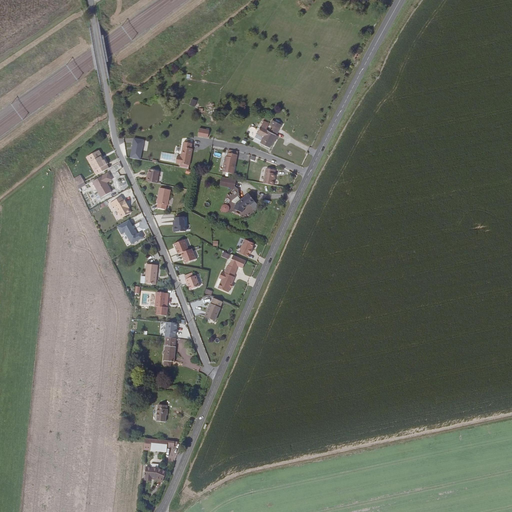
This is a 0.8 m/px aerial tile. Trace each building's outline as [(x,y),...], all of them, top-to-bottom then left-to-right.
[(257,133),(263,137),(260,144),(269,148),(281,124),(273,121),(268,131),(260,127),(257,133)] [(212,137),(213,129),(204,127),(202,135),(212,137)] [(248,136),(254,137),(256,129),(250,127),(248,136)] [(257,133),(252,143),(259,146),(260,144),(263,137),(257,133)] [(183,163),(182,167),(191,168),(191,165),(192,165),(195,148),(193,148),(194,143),(192,143),(192,140),(188,139),(188,142),(185,141),(183,156),(179,155),(178,162),(183,163)] [(90,155),(99,173),(108,169),(106,165),(107,165),(105,160),(103,161),(101,157),(102,156),(99,150),(90,155)] [(230,153),(229,157),(227,156),(224,172),(235,173),(239,154),(230,153)] [(150,176),(149,176),(149,181),(159,183),(161,170),(152,169),(150,176)] [(268,169),(266,184),(276,186),(277,174),(276,174),(277,170),(268,169)] [(112,178),(110,172),(94,180),(102,196),(112,191),(107,180),(112,178)] [(222,177),(221,185),(236,188),(238,181),(222,177)] [(170,204),(172,189),(162,187),(159,202),(161,202),(160,207),(168,209),(169,204),(170,204)] [(252,205),(256,201),(250,194),(250,193),(243,199),(242,200),(240,197),(236,200),(238,203),(235,208),(243,211),(250,203),(252,205)] [(122,197),(110,203),(112,207),(115,205),(120,218),(129,214),(130,212),(129,210),(127,209),(129,209),(125,201),(124,201),(122,197)] [(220,210),(226,214),(230,207),(224,204),(220,210)] [(186,218),(176,218),(177,227),(175,227),(176,230),(177,232),(187,231),(186,218)] [(132,243),(144,237),(142,232),(138,234),(130,219),(118,225),(122,233),(126,231),(132,243)] [(187,239),(176,244),(180,254),(183,253),(191,250),(187,239)] [(252,248),(255,243),(245,239),(239,252),(249,257),(250,253),(251,253),(253,249),(252,248)] [(191,250),(183,253),(187,264),(198,259),(194,249),(191,250)] [(238,265),(243,268),(246,260),(234,255),(230,262),(238,265)] [(156,284),(157,265),(147,264),(145,283),(156,284)] [(229,265),(226,273),(234,276),(237,269),(236,269),(229,265)] [(226,273),(223,271),(220,278),(222,279),(222,280),(222,282),(221,283),(220,284),(219,286),(219,289),(228,292),(230,287),(232,284),(235,277),(234,276),(226,273)] [(191,290),(201,287),(197,276),(187,280),(188,284),(189,283),(191,290)] [(166,307),(167,292),(157,291),(155,315),(167,316),(168,307),(166,307)] [(210,303),(204,317),(207,318),(213,321),(215,321),(221,307),(210,303)] [(174,363),(176,340),(167,339),(164,367),(171,368),(171,363),(174,363)] [(167,421),(169,405),(157,404),(156,420),(167,421)] [(169,442),(146,439),(145,450),(151,450),(151,451),(168,453),(169,442)] [(152,463),(152,467),(147,467),(146,478),(153,479),(153,477),(158,478),(166,481),(169,472),(161,468),(161,464),(152,463)]
